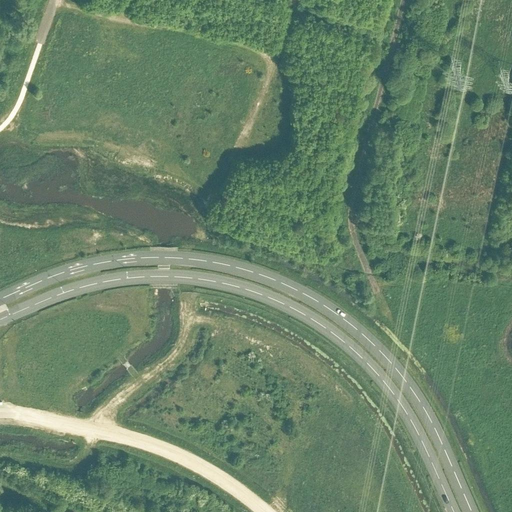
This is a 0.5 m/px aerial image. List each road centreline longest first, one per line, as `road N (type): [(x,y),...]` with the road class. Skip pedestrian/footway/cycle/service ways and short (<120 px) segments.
road 1 (tertiary): [(470,511),(423,410),(392,366),(343,317),(287,284),(205,260),(147,257),(84,265),(0,298)]
road 2 (tertiary): [(0,319),(92,283),(143,276),(231,283),(267,297),(303,313),(368,362),(418,434),(453,511)]
road 3 (track): [(0,412),(106,429),(177,454),(263,511)]
road 4 (unclassified): [(364,258),(353,201),(404,0)]
